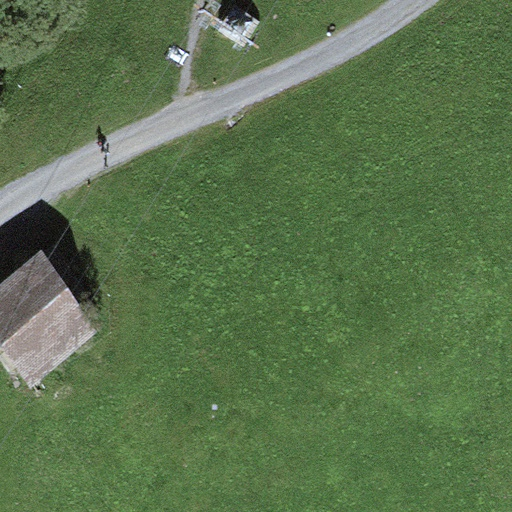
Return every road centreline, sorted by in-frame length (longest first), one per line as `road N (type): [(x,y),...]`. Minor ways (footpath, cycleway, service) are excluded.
road 1 (track): [(181,117),(293,72),(412,0)]
road 2 (track): [(181,117),(0,209)]
